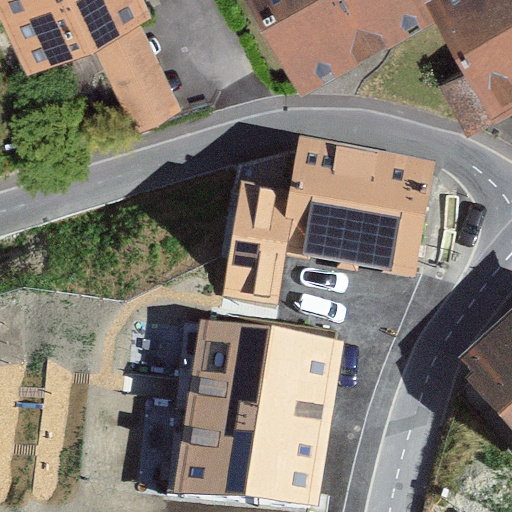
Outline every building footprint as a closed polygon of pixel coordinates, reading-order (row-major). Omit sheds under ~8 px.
[(1,0),(11,20),(53,0),(1,0)] [(53,0),(11,20),(35,71),(90,45),(142,21),(162,12),(156,0),(53,0)] [(447,12),(442,0),(258,0),(311,90),(447,12)] [(511,0),(442,0),(447,12),(478,66),(444,88),(470,132),(511,107),(511,0)] [(142,21),(90,45),(132,134),(184,110),(142,21)] [(421,281),(442,177),(302,148),(291,201),(242,191),(220,295),(276,307),(287,254),(421,281)] [(511,428),(511,323),(459,375),(511,428)] [(179,485),(313,507),(340,347),(206,324),(179,485)]
